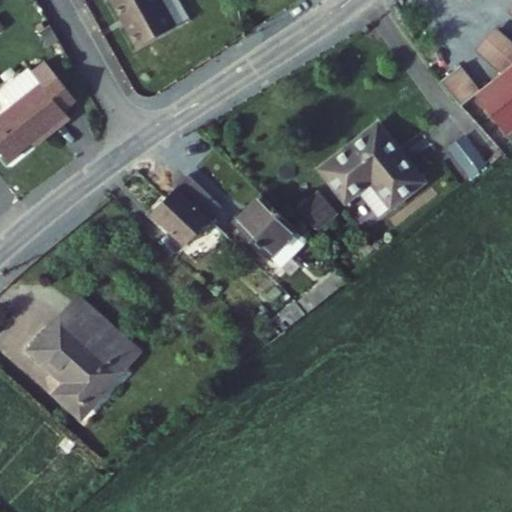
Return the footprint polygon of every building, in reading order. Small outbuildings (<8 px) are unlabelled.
[(111,0),(136,42),(176,20),(164,0),(111,0)] [(179,0),(164,0),(176,20),(187,13),(179,0)] [(511,33),(502,24),(491,34),(510,53),(511,50),(511,33)] [(480,44),(505,70),(511,64),(511,60),(507,56),(510,53),(491,34),(480,44)] [(511,55),(510,53),(507,56),(511,60),(511,64),(505,70),(499,74),(511,93),(511,55)] [(12,104),(0,114),(0,150),(6,158),(51,121),(57,127),(68,117),(61,109),(75,99),(43,58),(29,68),(28,66),(0,88),(12,104)] [(511,125),(511,93),(499,74),(480,87),(463,61),(442,74),(463,97),(477,88),(505,130),(511,125)] [(380,116),(355,135),(405,188),(426,171),(380,116)] [(355,135),(321,162),(342,186),(355,176),(361,183),(381,206),(405,188),(355,135)] [(496,156),(478,135),(465,146),(482,167),(496,156)] [(222,199),(189,166),(177,178),(210,211),(222,199)] [(355,176),(342,186),(349,194),(361,183),(355,176)] [(183,238),(210,211),(177,178),(150,206),(183,238)] [(310,235),(263,188),(237,213),(283,259),(310,235)] [(320,229),(341,211),(321,188),(300,205),(320,229)] [(341,281),(332,272),(303,294),(312,305),(341,281)] [(309,307),(297,295),(277,311),(288,324),(309,307)] [(137,353),(77,297),(35,342),(71,376),(63,386),(83,405),(111,374),(114,378),(137,353)]
